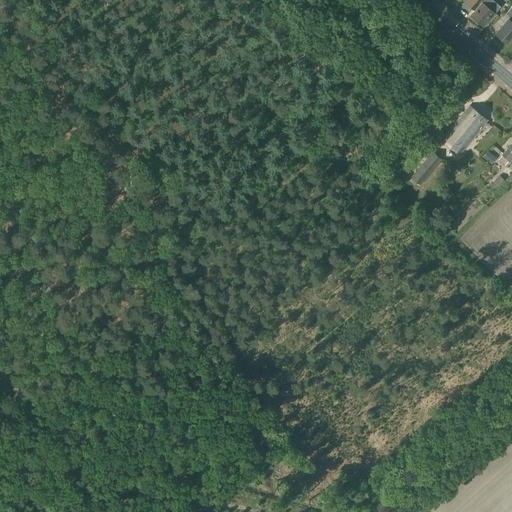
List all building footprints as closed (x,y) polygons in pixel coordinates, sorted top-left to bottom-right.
[(469,16),(483,27),(500,7),(491,0),(467,0),(465,3),(474,11),(469,16)] [(495,34),(507,44),(511,37),(511,8),(505,14),(510,18),(495,34)] [(442,139),(460,153),(487,120),(470,105),(442,139)] [(400,145),(404,149),(417,131),(412,127),(400,145)] [(511,143),(503,154),(510,161),(511,162),(511,143)] [(411,177),(420,185),(442,159),(436,154),(433,151),(412,175),(411,177)] [(483,157),(491,164),(496,158),(487,151),(483,157)] [(510,161),(503,154),(498,159),(504,164),(507,161),(509,163),(510,161)] [(511,173),(509,170),(502,176),(506,180),(511,174),(511,173)] [(510,186),(502,178),(492,188),(499,196),(510,186)]
